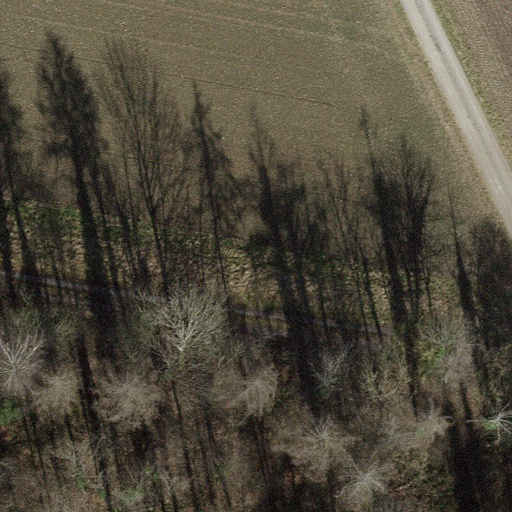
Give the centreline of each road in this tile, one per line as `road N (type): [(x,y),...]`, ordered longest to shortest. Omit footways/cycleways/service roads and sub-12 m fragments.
road 1 (track): [(0,282),(271,329),(511,359)]
road 2 (track): [(411,0),(511,211)]
